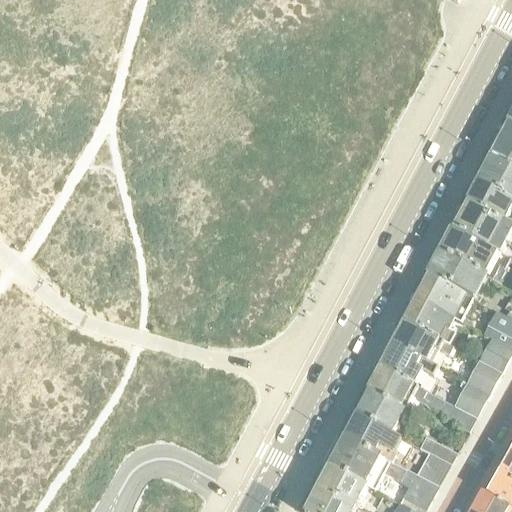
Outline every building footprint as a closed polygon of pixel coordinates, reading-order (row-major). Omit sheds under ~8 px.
[(511,131),(510,130),(493,162),(511,171),(511,131)] [(511,171),(493,162),(480,187),(511,203),(511,171)] [(511,203),(480,187),(468,209),(511,231),(511,228),(510,227),(511,222),(511,203)] [(511,245),(511,231),(468,209),(468,210),(457,232),(456,232),(455,235),(497,257),(500,259),(507,245),(511,248),(511,245)] [(485,279),(497,257),(455,235),(443,257),(485,279)] [(490,281),(485,279),(443,257),(431,281),(472,303),(477,305),(490,281)] [(460,326),(472,303),(431,281),(418,304),(455,323),(460,326)] [(455,323),(418,304),(407,326),(449,349),(455,337),(450,333),(455,323)] [(511,323),(506,320),(496,315),(483,338),(492,342),(511,353),(511,323)] [(453,351),(449,349),(407,326),(401,337),(399,336),(394,345),(396,346),(395,349),(433,369),(440,355),(448,360),(453,351)] [(511,353),(492,342),(479,365),(502,377),(511,359),(511,353)] [(440,372),(433,369),(395,349),(390,358),(384,371),(383,371),(383,372),(419,391),(427,377),(435,382),(440,372)] [(490,399),(502,377),(479,365),(467,387),(490,399)] [(454,409),(419,391),(383,372),(376,384),(374,383),(369,393),(371,394),(369,397),(406,417),(414,402),(451,422),(455,428),(470,436),(477,422),(454,409)] [(467,387),(454,409),(477,422),(490,399),(467,387)] [(394,438),(406,417),(369,397),(358,419),(394,438)] [(403,442),(394,438),(358,419),(350,434),(348,433),(345,439),(347,440),(346,442),(392,466),(398,455),(396,454),(403,442)] [(430,457),(451,468),(458,457),(426,439),(419,451),(430,457)] [(418,479),(392,466),(346,442),(339,454),(337,453),(330,467),(332,468),(330,472),(368,491),(375,495),(385,475),(401,484),(399,486),(409,491),(403,501),(423,511),(427,511),(439,490),(418,479)] [(497,474),(511,482),(511,454),(509,453),(497,474)] [(430,457),(418,479),(439,490),(451,468),(430,457)] [(356,511),(368,491),(330,472),(308,511),(356,511)] [(511,509),(511,482),(497,474),(486,495),(511,509)] [(511,511),(511,509),(486,495),(483,493),(472,511),(511,511)]
